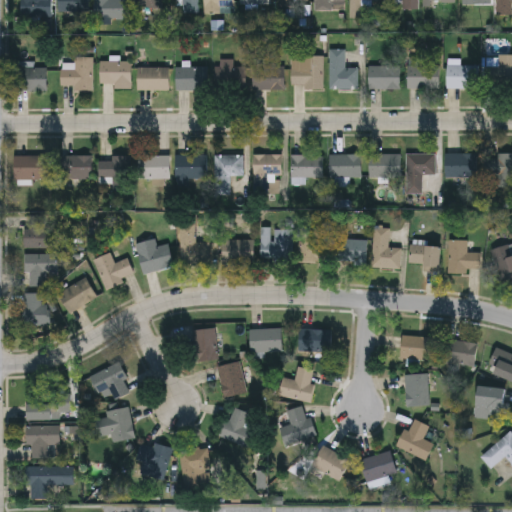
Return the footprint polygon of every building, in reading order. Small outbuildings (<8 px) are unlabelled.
[(22,0),(52,0),(52,15),(22,15),(22,0)] [(59,11),(59,0),(89,0),(89,11),(59,11)] [(126,0),(126,18),(94,18),(94,0),(126,0)] [(198,0),(198,13),(181,13),(181,0),(198,0)] [(234,0),(234,13),(204,13),(204,0),(234,0)] [(278,9),(278,0),(295,0),(295,9),(278,9)] [(360,0),(360,10),(351,10),(350,0),(360,0)] [(418,0),(418,8),(401,8),(401,0),(418,0)] [(330,88),(330,49),(346,49),(346,68),(358,68),(358,88),(330,88)] [(493,54),(511,54),(511,88),(493,88),(493,54)] [(61,68),(74,68),(74,56),(92,56),(92,86),(61,86),(61,68)] [(323,56),(323,90),(305,90),(305,84),(291,84),(291,56),(323,56)] [(131,87),(113,87),(113,82),(99,82),(99,61),(131,61),(131,87)] [(439,88),(407,87),(408,64),(439,64),(439,88)] [(478,64),(478,88),(447,88),(447,64),(478,64)] [(368,88),(368,65),(400,65),(400,88),(368,88)] [(47,66),(47,90),(14,90),(14,66),(47,66)] [(169,66),(169,88),(138,88),(138,66),(169,66)] [(206,66),(206,89),(176,89),(176,66),(206,66)] [(217,89),(217,66),(246,66),(246,89),(217,89)] [(253,66),(284,66),(284,89),(253,89),(253,66)] [(435,174),(420,174),(420,181),(407,181),(407,153),(435,153),(435,174)] [(445,176),(445,153),(476,153),(476,176),(445,176)] [(175,178),(175,154),(206,154),(206,178),(175,178)] [(281,154),(281,180),(256,180),(256,154),(281,154)] [(330,154),(361,154),(361,178),(330,178),(330,154)] [(368,154),(401,154),(401,176),(368,176),(368,154)] [(511,187),(497,187),(497,175),(487,175),(487,154),(511,154),(511,187)] [(45,178),(14,178),(14,155),(45,155),(45,178)] [(61,155),(91,155),(91,178),(61,178),(61,155)] [(140,155),(169,155),(169,178),(140,178),(140,155)] [(215,155),(243,155),(243,175),(230,175),(230,194),(215,194),(215,155)] [(323,155),(323,178),(291,178),(291,155),(323,155)] [(99,157),(130,157),(130,188),(113,188),(113,182),(99,182),(99,157)] [(25,247),(25,217),(57,217),(57,247),(25,247)] [(209,263),(181,264),(179,224),(195,223),(196,243),(208,243),(209,263)] [(374,268),(374,227),(389,227),(389,247),(400,247),(400,268),(374,268)] [(261,229),(291,229),(291,259),(261,259),(261,229)] [(300,229),(319,229),(319,239),(332,239),(332,260),(300,260),(300,229)] [(135,243),(155,239),(157,247),(168,244),(173,266),(143,273),(135,243)] [(223,262),(223,239),(254,239),(254,262),(223,262)] [(366,263),(343,263),(343,239),(366,239),(366,263)] [(449,271),(449,240),(467,240),(467,252),(481,252),(481,271),(449,271)] [(441,245),(440,270),(409,269),(409,245),(441,245)] [(511,254),(511,276),(499,280),(491,249),(508,245),(511,255),(511,254)] [(57,253),(57,272),(45,272),(45,286),(25,286),(25,253),(57,253)] [(133,273),(121,278),(123,283),(105,290),(94,259),(110,253),(114,263),(127,258),(133,273)] [(58,294),(83,279),(94,298),(69,313),(58,294)] [(50,304),(50,325),(24,325),(24,293),(42,293),(42,304),(50,304)] [(282,326),(282,350),(250,350),(250,326),(282,326)] [(196,360),(194,328),(216,327),(218,358),(196,360)] [(331,350),(299,350),(299,327),(331,327),(331,350)] [(434,335),(434,358),(401,358),(401,335),(434,335)] [(477,340),(476,363),(445,362),(446,339),(477,340)] [(511,359),(511,381),(511,383),(488,362),(502,347),(511,356),(511,357),(511,358),(511,359)] [(246,391),(224,396),(217,365),(239,360),(246,391)] [(109,388),(98,393),(89,375),(119,362),(132,390),(114,399),(109,388)] [(314,367),(310,399),(280,395),(282,376),(296,378),(297,365),(314,367)] [(429,372),(429,404),(406,404),(406,372),(429,372)] [(478,385),(508,386),(506,418),(476,417),(478,385)] [(61,418),(26,419),(26,402),(52,402),(51,393),(70,392),(70,412),(61,412),(61,418)] [(291,423),(287,409),(303,404),(306,416),(311,415),(316,434),(285,443),(280,426),(291,423)] [(250,411),(247,421),(256,424),(249,446),(222,437),(232,405),(250,411)] [(129,406),(135,437),(113,441),(111,433),(98,435),(95,418),(106,416),(105,410),(129,406)] [(427,458),(398,447),(410,416),(430,424),(424,438),(434,442),(427,458)] [(48,457),(27,457),(27,425),(59,425),(59,443),(48,443),(48,457)] [(511,462),(505,455),(491,467),(481,455),(510,429),(511,431),(511,462)] [(168,444),(167,474),(155,473),(156,462),(139,461),(140,443),(168,444)] [(340,480),(312,464),(323,444),(351,459),(340,480)] [(180,449),(209,447),(210,468),(199,468),(200,489),(182,490),(180,449)] [(397,472),(367,480),(361,457),(391,449),(397,472)] [(73,465),(73,483),(46,483),(47,498),(26,498),(26,465),(73,465)]
